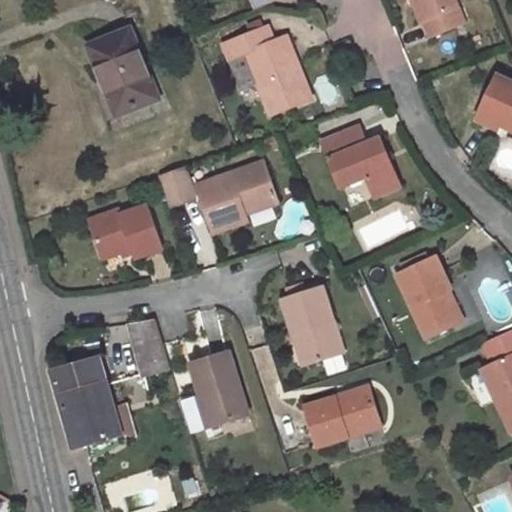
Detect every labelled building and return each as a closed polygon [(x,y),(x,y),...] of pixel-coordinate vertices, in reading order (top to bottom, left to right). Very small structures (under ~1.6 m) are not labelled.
[(416,0),(433,37),(466,23),(456,0),(416,0)] [(225,44),(243,87),(259,81),(273,115),(313,99),(299,65),(291,69),(279,39),(275,41),(269,26),(225,44)] [(89,46),(117,115),(158,99),(131,29),(89,46)] [(279,39),(291,69),(299,65),(287,36),(279,39)] [(511,80),(499,75),(481,114),(511,128),(511,80)] [(323,143),(342,187),(367,177),(376,197),(400,187),(381,139),(367,145),(360,128),(323,143)] [(198,184),(214,232),(250,220),(247,213),(244,205),(278,194),(266,161),(198,184)] [(185,167),(159,176),(170,207),(196,197),(185,167)] [(344,188),(351,204),(373,195),(366,179),(344,188)] [(247,213),(280,201),(278,194),(244,205),(247,213)] [(91,220),(104,258),(132,248),(135,257),(164,248),(150,206),(122,215),(121,210),(91,220)] [(398,275),(427,338),(459,323),(445,293),(451,290),(436,258),(398,275)] [(324,287),(283,301),(293,334),(299,332),(309,365),(346,353),(324,287)] [(159,317),(129,324),(142,377),(171,370),(159,317)] [(498,362),(482,369),(511,433),(511,432),(511,329),(483,343),(489,357),(494,354),(498,362)] [(293,334),(304,367),(309,365),(299,332),(293,334)] [(98,348),(50,361),(74,447),(122,433),(98,348)] [(192,365),(212,429),(249,417),(229,353),(192,365)] [(372,394),(370,388),(337,399),(339,404),(372,394)] [(306,409),(318,450),(383,430),(372,394),(339,404),(337,399),(306,409)]
